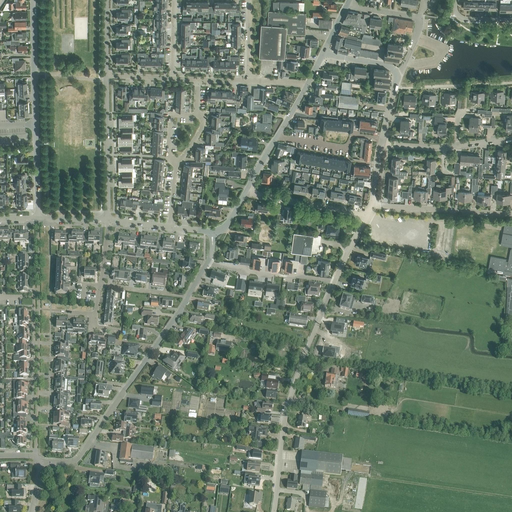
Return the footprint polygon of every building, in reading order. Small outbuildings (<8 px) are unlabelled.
[(9,9),(14,9),(26,9),(26,3),(24,3),(23,0),(14,0),(14,3),(9,3),(9,9)] [(470,9),(470,0),(467,0),(468,2),(460,1),(460,6),(464,6),(464,9),(467,9),(467,10),(470,10),(470,9)] [(167,5),(167,1),(156,1),(156,6),(154,7),(154,10),(165,10),(165,7),(166,7),(166,5),(167,5)] [(192,2),(186,2),(186,5),(183,5),(183,14),(186,14),(186,11),(189,11),(189,14),(191,14),(192,2)] [(202,15),(205,15),(205,13),(211,13),(211,7),(208,7),(208,2),(202,2),(202,15)] [(277,2),(273,2),(273,10),(298,10),(298,2),(280,2),(280,3),(277,3),(277,2)] [(214,14),(217,14),(217,15),(220,15),(220,3),(214,3),(214,7),(211,7),(211,13),(214,13),(214,14)] [(231,3),(230,15),(233,15),(233,12),(239,12),(239,6),(236,6),(236,3),(231,3)] [(122,13),(116,13),(116,20),(121,20),(121,23),(127,23),(127,20),(128,20),(128,15),(130,15),(130,10),(123,10),(123,13),(122,13)] [(165,13),(165,10),(154,10),(154,13),(156,14),(156,19),(167,19),(167,16),(166,16),(166,13),(165,13)] [(287,26),(287,34),(305,34),(306,13),(268,11),(267,11),(266,15),(268,15),(267,24),(287,26)] [(361,18),(361,13),(348,11),(342,24),(351,25),(350,28),(361,31),(364,32),(368,26),(370,15),(364,14),(364,18),(361,18)] [(15,20),(26,19),(26,12),(13,12),(13,16),(15,16),(15,20)] [(411,31),(413,21),(389,17),(388,21),(393,22),(392,31),(405,34),(405,30),(411,31)] [(318,26),(331,27),(332,19),(321,18),(319,18),(318,26)] [(154,19),(153,28),(156,28),(165,28),(165,25),(166,25),(166,23),(167,23),(167,19),(156,19),(154,19)] [(8,28),(8,31),(17,31),(17,28),(19,28),(19,27),(22,27),(22,28),(26,28),(26,22),(14,21),(14,28),(8,28)] [(116,35),(127,35),(127,30),(130,30),(130,25),(123,25),(123,28),(116,28),(116,35)] [(286,26),(261,25),(259,58),(284,59),(286,26)] [(338,34),(337,36),(356,41),(357,38),(357,37),(347,35),(350,28),(341,26),(338,33),(338,34)] [(165,28),(156,28),(153,28),(153,31),(156,32),(156,37),(167,37),(167,34),(166,34),(166,31),(165,31),(165,28)] [(10,40),(11,45),(19,44),(19,40),(26,40),(26,32),(15,33),(15,40),(10,40)] [(356,41),(337,36),(333,51),(347,54),(348,47),(354,49),(354,50),(351,50),(351,53),(355,54),(355,56),(359,56),(360,50),(359,50),(361,43),(362,39),(357,38),(356,41)] [(153,43),(153,46),(165,46),(165,43),(166,41),(167,41),(167,37),(156,37),(155,42),(153,43)] [(116,50),(127,50),(127,45),(130,45),(130,40),(123,40),(123,43),(116,43),(116,50)] [(400,45),(400,44),(398,44),(398,45),(388,43),(386,55),(384,54),(383,61),(394,63),(395,63),(398,63),(398,59),(400,59),(401,58),(402,55),(403,55),(404,51),(403,50),(402,50),(402,45),(400,45)] [(299,52),(299,56),(307,57),(307,51),(309,51),(309,47),(300,46),(297,45),(296,52),(299,52)] [(146,53),(143,53),(143,57),(140,57),(140,53),(137,53),(137,64),(140,64),(140,66),(145,66),(146,54),(146,53)] [(182,54),(182,64),(185,65),(185,68),(191,68),(191,55),(191,56),(186,56),(186,54),(182,54)] [(116,58),(116,65),(127,65),(127,60),(130,60),(130,55),(123,55),(123,58),(116,58)] [(204,56),(202,56),(201,68),(207,68),(207,65),(210,65),(210,57),(207,57),(207,59),(204,59),(204,56)] [(213,69),(219,69),(219,57),(217,57),(217,60),(214,60),(214,57),(210,57),(210,65),(213,65),(213,69)] [(239,57),(230,57),(230,69),(235,69),(235,66),(238,66),(239,57)] [(18,61),(18,58),(12,58),(12,63),(15,62),(16,70),(25,70),(25,61),(18,61)] [(295,61),(295,59),(287,59),(286,61),(285,68),(287,68),(287,70),(289,70),(289,69),(297,69),(297,67),(297,66),(298,62),(295,61)] [(354,70),(351,70),(350,78),(353,78),(354,75),(359,76),(360,67),(355,66),(354,70)] [(366,68),(360,67),(359,76),(365,76),(364,80),(368,80),(369,72),(365,72),(366,68)] [(373,75),(375,75),(374,87),(380,88),(385,89),(385,88),(388,89),(389,80),(387,79),(388,71),(374,69),(373,75)] [(333,76),(334,76),(334,77),(337,77),(337,72),(329,71),(329,73),(323,73),(323,78),(332,80),(333,76)] [(22,79),(15,79),(15,86),(18,85),(18,89),(27,88),(27,82),(22,82),(22,79)] [(342,82),(340,93),(350,94),(351,83),(342,82)] [(122,100),(129,100),(129,92),(126,92),(126,87),(118,87),(118,96),(122,97),(122,100)] [(133,87),(133,91),(129,91),(129,103),(134,104),(134,99),(138,99),(138,88),(133,87)] [(27,95),(27,88),(18,89),(18,92),(16,92),(16,99),(23,98),(23,95),(27,95)] [(144,88),(138,88),(138,99),(141,99),(141,104),(147,104),(147,95),(144,95),(144,88)] [(150,98),(156,98),(156,88),(151,88),(150,90),(147,90),(147,99),(150,99),(150,98)] [(162,89),(156,88),(156,98),(161,99),(161,102),(164,103),(164,98),(164,94),(165,91),(162,90),(162,89)] [(264,101),(265,99),(266,89),(254,88),(253,96),(247,96),(247,108),(253,108),(262,109),(263,101),(264,101)] [(207,94),(207,102),(209,102),(209,103),(210,103),(215,104),(215,100),(216,91),(210,91),(210,94),(207,94)] [(293,94),(285,91),(282,99),(291,102),(293,95),(293,94)] [(378,91),(377,101),(379,101),(378,104),(383,104),(384,102),(385,102),(384,102),(385,98),(385,96),(385,95),(386,92),(385,91),(385,92),(378,91)] [(490,91),(490,96),(491,97),(491,100),(496,100),(496,103),(504,103),(504,97),(503,97),(503,92),(490,91)] [(232,92),(227,92),(226,101),(226,103),(235,104),(236,95),(232,94),(232,92)] [(484,93),(472,92),(471,101),(484,102),(484,93)] [(456,103),(456,94),(445,93),(445,96),(442,95),(442,105),(448,105),(448,103),(456,103)] [(422,100),(422,103),(435,104),(436,95),(424,94),(423,100),(422,100)] [(359,97),(340,95),(339,98),(338,107),(358,109),(359,97)] [(409,96),(404,95),(404,106),(405,107),(407,107),(408,106),(416,107),(416,97),(409,97),(409,96)] [(23,102),(23,98),(16,99),(16,105),(19,105),(19,109),(28,108),(28,102),(23,102)] [(277,98),(275,102),(280,104),(288,108),(290,103),(277,98)] [(264,104),(277,109),(279,104),(266,99),(265,99),(264,101),(265,102),(264,104)] [(307,115),(316,116),(316,112),(311,112),(312,108),(318,109),(318,107),(312,106),(305,105),(304,112),(307,112),(307,115)] [(19,109),(19,112),(16,112),(17,119),(24,118),(24,115),(28,114),(28,108),(19,109)] [(162,114),(150,113),(150,116),(151,116),(151,122),(154,122),(164,122),(164,117),(162,117),(162,114)] [(211,121),(213,121),(221,121),(221,118),(224,118),(224,116),(229,116),(229,113),(221,113),(215,113),(215,115),(211,115),(211,121)] [(251,116),(251,129),(255,129),(255,130),(270,131),(271,123),(272,122),(272,114),(271,114),(263,114),(262,123),(257,122),(257,117),(251,116)] [(122,120),(119,120),(119,124),(133,124),(133,115),(122,115),(122,120)] [(436,127),(441,128),(446,128),(447,121),(446,121),(446,120),(443,120),(443,117),(435,117),(434,124),(436,124),(436,127)] [(348,118),(347,130),(351,130),(352,130),(353,128),(353,125),(356,125),(356,119),(353,119),(348,118)] [(214,129),(216,129),(220,130),(223,130),(228,130),(229,127),(223,127),(223,125),(221,125),(221,121),(213,121),(211,121),(211,126),(214,127),(214,129)] [(296,125),(294,125),(294,130),(302,131),(302,127),(304,127),(304,122),(297,121),(297,124),(296,124),(296,125)] [(378,122),(376,122),(370,121),(370,122),(369,131),(374,132),(375,127),(375,126),(377,126),(378,122)] [(154,122),(153,127),(155,127),(155,131),(161,131),(161,128),(163,128),(164,122),(154,122)] [(133,134),(133,124),(119,124),(119,129),(122,129),(122,133),(121,133),(121,134),(132,134),(133,134)] [(410,131),(411,128),(400,127),(400,134),(410,134),(410,136),(414,136),(414,131),(410,131)] [(216,129),(214,129),(210,129),(210,132),(206,132),(206,137),(216,138),(218,138),(218,134),(221,134),(221,133),(223,133),(223,130),(220,130),(216,129)] [(122,138),(118,138),(118,143),(133,143),(132,134),(121,134),(122,138)] [(256,141),(256,137),(247,136),(247,137),(246,137),(246,134),(242,134),(242,137),(241,137),(240,148),(247,149),(247,150),(257,150),(258,141),(256,141)] [(215,143),(215,146),(223,146),(224,143),(218,143),(218,141),(215,141),(216,138),(206,137),(205,143),(215,143)] [(361,147),(371,147),(371,141),(366,141),(366,139),(366,138),(360,138),(359,142),(361,142),(361,143),(361,147)] [(122,152),(133,152),(135,152),(135,147),(133,147),(133,143),(118,143),(118,147),(122,147),(122,152)] [(277,148),(275,155),(279,157),(280,156),(282,156),(284,150),(285,151),(285,150),(290,152),(292,146),(286,145),(286,146),(279,144),(277,148)] [(195,148),(195,153),(205,154),(205,150),(208,150),(208,149),(213,149),(213,146),(205,145),(205,148),(195,148)] [(17,157),(17,163),(28,163),(27,157),(24,157),(24,152),(17,152),(17,157)] [(236,157),(236,165),(246,166),(246,156),(241,155),(242,152),(232,152),(232,156),(236,157)] [(201,162),(204,162),(210,162),(210,159),(207,159),(207,157),(205,157),(205,154),(195,153),(195,159),(196,159),(196,161),(201,162)] [(460,164),(464,164),(464,166),(466,166),(466,164),(467,155),(461,155),(460,162),(457,162),(455,162),(454,174),(457,174),(460,174),(460,164)] [(476,156),(473,155),(473,164),(479,165),(479,168),(482,168),(482,162),(483,160),(479,160),(480,156),(479,156),(479,155),(476,155),(476,156)] [(122,164),(118,164),(118,168),(133,168),(133,164),(131,164),(131,159),(122,159),(122,164)] [(190,166),(184,165),(183,171),(192,172),(195,172),(196,166),(202,167),(202,163),(194,163),(190,163),(190,166)] [(213,165),(213,170),(223,171),(223,173),(225,173),(224,176),(229,176),(229,177),(240,177),(240,171),(235,170),(236,167),(230,167),(213,165)] [(407,176),(407,172),(401,172),(399,172),(400,169),(402,168),(402,166),(403,166),(403,165),(392,165),(391,171),(393,171),(393,175),(399,175),(401,175),(404,175),(407,176)] [(352,170),(351,175),(358,175),(359,166),(353,166),(353,170),(352,170)] [(133,177),(133,168),(118,168),(118,173),(122,173),(122,177),(133,177)] [(263,178),(261,178),(261,183),(270,184),(271,174),(263,173),(263,178)] [(15,178),(15,183),(25,183),(25,174),(17,174),(14,174),(14,178),(15,178)] [(399,181),(399,178),(404,178),(404,175),(401,175),(399,175),(393,175),(392,174),(392,177),(390,177),(389,184),(397,184),(398,181),(399,181)] [(118,182),(119,187),(133,187),(133,183),(132,183),(132,177),(133,177),(122,177),(122,182),(118,182)] [(293,190),(293,191),(299,193),(301,181),(298,180),(298,182),(291,181),(290,189),(293,190)] [(304,181),(301,181),(299,193),(305,194),(305,192),(308,193),(310,185),(307,184),(306,186),(303,185),(304,181)] [(357,186),(356,190),(354,203),(360,204),(362,192),(359,191),(360,187),(363,187),(364,183),(363,183),(357,182),(356,182),(355,186),(357,186)] [(15,189),(18,189),(18,191),(25,191),(25,183),(15,183),(15,189)] [(215,183),(215,189),(219,189),(218,199),(227,200),(227,195),(228,189),(224,188),(224,183),(215,183)] [(313,185),(310,185),(308,193),(311,193),(311,195),(317,196),(320,184),(317,183),(316,188),(312,187),(313,185)] [(456,183),(455,193),(458,194),(458,199),(464,200),(465,189),(465,188),(462,188),(461,191),(459,191),(459,183),(456,183)] [(317,196),(324,197),(324,195),(327,196),(328,188),(325,188),(325,190),(322,189),(322,184),(320,184),(317,196)] [(510,195),(504,194),(503,202),(509,203),(510,198),(511,198),(511,184),(511,185),(510,195)] [(440,190),(440,198),(446,198),(447,193),(453,193),(454,185),(448,185),(448,187),(446,187),(446,190),(441,190),(440,190)] [(329,198),(336,199),(338,187),(335,186),(334,191),(331,191),(331,189),(328,188),(327,196),(330,196),(329,198)] [(338,187),(336,199),(342,200),(342,199),(345,199),(347,192),(347,189),(346,191),(340,190),(341,187),(338,187)] [(347,189),(347,192),(345,199),(348,200),(348,202),(354,203),(356,190),(347,189)] [(388,200),(397,201),(397,194),(400,194),(400,191),(398,191),(389,190),(388,200)] [(25,191),(18,191),(18,194),(16,194),(16,200),(27,200),(27,194),(25,194),(25,191)] [(189,199),(190,193),(181,192),(180,198),(183,198),(183,201),(187,201),(189,201),(189,199)] [(123,196),(123,197),(117,196),(117,204),(120,204),(120,207),(125,208),(126,199),(126,196),(123,196)] [(132,198),(132,200),(131,209),(136,209),(136,206),(139,206),(140,199),(137,199),(137,198),(132,198)] [(148,211),(149,203),(149,200),(148,200),(147,199),(145,199),(140,199),(139,206),(143,207),(142,211),(148,211)] [(27,203),(27,200),(16,200),(16,205),(18,205),(18,208),(25,208),(25,205),(27,205),(28,205),(28,203),(27,203)] [(157,203),(154,203),(153,212),(159,213),(159,210),(162,210),(163,202),(158,201),(157,202),(157,203)] [(186,216),(187,201),(183,201),(182,201),(182,207),(178,206),(178,211),(177,210),(177,212),(178,212),(177,215),(183,216),(183,215),(186,216)] [(189,201),(187,201),(186,216),(189,216),(194,217),(195,214),(195,212),(195,208),(192,208),(193,202),(189,201)] [(256,208),(255,213),(261,213),(261,211),(268,211),(268,208),(272,209),(272,205),(268,204),(268,205),(258,204),(257,209),(256,208)] [(209,211),(208,217),(219,218),(220,210),(211,209),(211,205),(205,205),(204,211),(209,211)] [(290,208),(284,207),(284,208),(284,210),(283,210),(282,214),(283,214),(283,217),(283,216),(283,217),(286,217),(286,222),(292,223),(293,217),(291,217),(292,211),(290,211),(290,208)] [(240,226),(244,226),(244,227),(245,227),(245,228),(246,228),(247,228),(248,228),(248,227),(251,227),(252,221),(255,221),(256,216),(248,216),(248,219),(240,218),(240,219),(239,219),(239,222),(240,223),(240,224),(241,224),(240,226)] [(318,227),(324,228),(327,228),(326,235),(337,236),(338,226),(328,225),(328,221),(319,220),(318,227)] [(508,262),(507,261),(506,261),(506,259),(491,256),(489,267),(489,268),(503,271),(503,274),(511,275),(511,224),(505,224),(503,234),(501,245),(511,247),(511,249),(508,262)] [(8,239),(11,239),(11,231),(8,231),(8,230),(2,230),(2,241),(8,241),(8,239)] [(14,242),(19,242),(19,231),(11,231),(11,239),(14,239),(14,242)] [(28,239),(28,231),(19,231),(19,242),(25,242),(25,239),(28,239)] [(68,238),(68,236),(65,236),(66,232),(63,232),(63,233),(60,233),(60,241),(60,243),(68,244),(68,238)] [(71,234),(69,234),(68,236),(68,238),(68,244),(71,244),(71,243),(77,243),(77,232),(71,232),(71,234)] [(82,242),(85,242),(85,239),(85,236),(82,236),(83,232),(77,232),(77,243),(79,243),(79,242),(82,242)] [(85,239),(85,242),(85,245),(88,245),(90,245),(90,242),(93,242),(94,232),(88,232),(88,239),(85,239)] [(93,242),(99,242),(99,245),(102,245),(102,239),(99,239),(99,232),(94,232),(93,242)] [(291,251),(310,254),(313,235),(294,232),(291,251)] [(118,238),(115,238),(114,244),(117,244),(118,243),(123,243),(124,234),(119,234),(118,238)] [(135,240),(135,236),(130,235),(129,244),(128,246),(134,247),(137,247),(137,242),(138,241),(135,240)] [(246,241),(247,236),(235,235),(234,240),(235,240),(234,244),(239,244),(241,244),(240,245),(245,246),(246,241)] [(145,250),(147,237),(141,236),(140,243),(137,242),(137,247),(137,249),(142,249),(145,250)] [(156,253),(159,254),(159,252),(159,251),(160,245),(157,245),(158,238),(152,238),(151,248),(150,251),(156,251),(156,253)] [(160,245),(159,251),(162,252),(167,252),(168,249),(169,239),(164,239),(163,245),(160,245)] [(169,239),(168,249),(167,252),(173,253),(172,262),(175,262),(176,253),(177,247),(174,247),(175,240),(169,239)] [(189,246),(189,249),(188,252),(189,253),(193,254),(194,253),(195,250),(198,251),(199,243),(190,242),(187,242),(187,246),(189,246)] [(225,254),(225,256),(226,256),(226,257),(227,258),(230,258),(231,258),(231,256),(233,257),(237,257),(238,254),(238,249),(234,248),(234,249),(227,248),(226,248),(226,251),(225,252),(225,254)] [(447,252),(432,250),(430,258),(446,260),(447,252)] [(370,256),(385,259),(386,255),(371,251),(370,256)] [(19,258),(17,258),(18,263),(28,263),(28,258),(27,258),(27,255),(19,255),(19,258)] [(367,258),(357,255),(357,258),(356,258),(355,261),(356,261),(355,264),(365,267),(365,266),(368,267),(370,258),(369,259),(367,258)] [(265,258),(252,256),(251,262),(253,262),(252,268),(252,267),(259,268),(259,265),(264,265),(265,258)] [(281,260),(268,258),(267,266),(272,266),(271,270),(278,270),(278,271),(278,266),(280,266),(281,260)] [(183,262),(182,268),(184,268),(184,269),(186,269),(187,270),(187,271),(188,271),(189,271),(190,270),(190,269),(192,270),(192,269),(194,270),(195,264),(193,263),(193,260),(186,259),(185,262),(183,262)] [(298,261),(284,259),(283,265),(285,265),(284,270),(290,271),(291,267),(297,268),(298,261)] [(19,269),(19,272),(27,272),(27,269),(28,269),(28,263),(18,263),(18,269),(19,269)] [(89,277),(95,278),(95,273),(98,273),(98,267),(95,266),(95,269),(90,269),(89,277)] [(81,273),(84,273),(84,277),(89,277),(90,269),(84,269),(84,267),(81,267),(81,269),(81,271),(81,273)] [(113,280),(118,281),(119,271),(114,270),(114,267),(111,267),(111,273),(113,274),(113,280)] [(328,268),(316,267),(314,267),(314,270),(316,270),(316,271),(318,274),(328,275),(328,268)] [(125,269),(123,282),(129,282),(130,278),(133,278),(134,270),(125,269)] [(142,271),(134,270),(133,278),(135,278),(135,282),(140,283),(142,272),(142,271)] [(159,275),(157,285),(164,286),(165,279),(166,279),(168,271),(163,270),(163,276),(159,275)] [(214,281),(213,281),(212,283),(223,288),(225,283),(223,282),(225,276),(220,274),(220,273),(217,272),(217,273),(213,271),(210,278),(214,280),(214,281)] [(150,273),(147,273),(142,272),(140,283),(146,284),(147,279),(149,279),(150,273)] [(174,281),(178,282),(178,287),(184,288),(184,282),(186,283),(187,279),(184,278),(184,275),(181,275),(175,274),(174,281)] [(19,278),(18,278),(18,283),(28,283),(28,278),(27,278),(27,275),(19,275),(19,278)] [(360,289),(360,287),(364,288),(366,280),(353,276),(351,285),(357,286),(356,288),(360,289)] [(262,284),(257,283),(254,282),(254,283),(249,282),(250,283),(249,292),(256,293),(255,295),(260,296),(261,284),(262,284)] [(28,289),(28,283),(18,283),(18,289),(19,289),(19,292),(27,292),(27,289),(28,289)] [(266,293),(266,296),(277,298),(278,294),(279,286),(275,285),(272,284),(271,285),(267,284),(266,293)] [(203,291),(203,296),(215,299),(215,295),(216,295),(216,293),(218,294),(218,291),(217,290),(217,288),(206,287),(206,290),(205,289),(205,292),(203,291)] [(339,308),(348,310),(352,298),(343,295),(339,308)] [(372,304),(373,298),(362,296),(361,303),(372,304)] [(300,311),(312,313),(313,304),(304,303),(305,298),(297,297),(297,302),(299,305),(301,305),(300,311)] [(160,306),(162,306),(171,307),(172,299),(160,298),(159,304),(160,306)] [(212,304),(198,301),(197,309),(207,311),(208,306),(212,307),(212,305),(219,307),(220,302),(213,301),(212,304)] [(27,313),(27,310),(17,310),(17,313),(17,318),(28,318),(28,313),(27,313)] [(147,325),(157,326),(158,317),(151,317),(152,311),(142,310),(141,316),(148,316),(147,325)] [(286,312),(286,316),(290,317),(289,325),(305,327),(305,325),(306,324),(306,323),(306,322),(306,321),(306,319),(297,318),(298,314),(286,312)] [(205,317),(191,315),(190,323),(200,325),(201,320),(204,321),(204,319),(214,320),(215,315),(205,314),(205,317)] [(18,327),(24,327),(25,327),(25,324),(28,324),(28,318),(17,318),(17,321),(17,327),(18,327)] [(67,325),(68,318),(62,318),(61,328),(61,330),(63,331),(67,331),(67,333),(70,333),(70,326),(70,325),(67,325)] [(70,326),(70,333),(75,333),(78,334),(78,332),(78,330),(79,320),(73,319),(73,326),(70,326)] [(79,320),(78,330),(78,332),(84,333),(83,336),(86,336),(87,327),(84,327),(85,320),(79,320)] [(346,324),(336,323),(335,328),(331,327),(330,331),(330,330),(330,332),(330,335),(331,335),(330,338),(336,339),(336,336),(341,337),(342,327),(345,328),(346,324)] [(139,336),(139,339),(146,340),(147,336),(146,336),(146,335),(147,335),(147,331),(140,330),(140,326),(132,325),(132,330),(137,330),(138,330),(138,336),(139,336)] [(24,327),(18,327),(17,327),(13,327),(13,330),(19,330),(19,336),(28,336),(28,330),(24,330),(24,327)] [(181,339),(180,340),(179,340),(176,344),(180,347),(183,343),(185,344),(187,344),(190,341),(188,340),(191,336),(193,338),(196,334),(187,328),(185,332),(185,333),(184,334),(183,334),(182,334),(180,336),(181,337),(180,338),(181,339)] [(89,335),(88,344),(97,345),(97,347),(97,343),(98,334),(93,334),(93,335),(89,335)] [(98,334),(97,343),(97,347),(105,348),(107,339),(104,338),(104,335),(98,334)] [(17,341),(17,344),(18,344),(24,344),(25,344),(25,341),(28,341),(28,336),(19,336),(19,338),(17,338),(17,341)] [(218,340),(216,350),(229,352),(231,343),(218,340)] [(55,351),(65,352),(68,352),(69,343),(61,343),(59,343),(59,346),(55,346),(55,351)] [(24,344),(18,344),(17,344),(17,353),(19,353),(28,353),(28,351),(29,351),(29,348),(28,348),(28,347),(25,347),(25,344),(24,344)] [(137,354),(138,345),(125,344),(124,349),(123,349),(125,349),(124,355),(132,356),(135,357),(135,356),(136,356),(137,354)] [(323,350),(322,354),(323,354),(323,358),(333,359),(334,354),(338,355),(339,349),(331,348),(331,351),(323,350)] [(172,350),(170,353),(171,354),(170,355),(167,353),(163,358),(168,362),(167,363),(172,367),(176,362),(176,361),(178,359),(180,360),(184,355),(178,351),(177,353),(172,350)] [(279,362),(291,364),(292,356),(286,355),(286,351),(278,350),(278,356),(280,356),(279,362)] [(68,358),(68,355),(68,352),(65,352),(55,351),(55,357),(60,357),(60,360),(61,360),(67,360),(68,361),(68,360),(70,361),(71,358),(68,358)] [(28,355),(28,353),(19,353),(19,358),(18,358),(18,361),(24,361),(24,358),(28,358),(29,358),(29,355),(28,355)] [(112,365),(111,374),(123,375),(124,362),(123,362),(123,358),(114,357),(113,361),(112,365)] [(67,366),(67,360),(61,360),(60,363),(55,362),(55,368),(64,369),(64,365),(67,366)] [(19,365),(19,370),(28,370),(28,364),(24,364),(24,361),(18,361),(18,365),(19,365)] [(102,378),(103,364),(97,363),(95,377),(102,378)] [(157,379),(160,381),(165,375),(169,378),(171,375),(160,366),(152,377),(156,380),(157,379)] [(67,369),(64,369),(55,368),(54,374),(60,374),(59,377),(61,377),(66,377),(66,372),(67,369)] [(23,379),(23,376),(28,376),(28,370),(19,370),(19,372),(17,372),(17,376),(17,379),(23,379)] [(266,388),(277,390),(278,381),(275,381),(275,377),(268,376),(262,375),(261,381),(267,382),(266,388)] [(326,378),(324,386),(336,388),(338,377),(331,375),(326,375),(325,378),(326,378)] [(367,375),(361,378),(365,383),(370,379),(367,375)] [(54,385),(64,386),(67,386),(68,381),(70,381),(70,378),(66,377),(61,377),(61,380),(55,380),(54,385)] [(21,381),(13,381),(13,389),(17,389),(26,389),(26,388),(27,388),(27,384),(21,384),(21,381)] [(96,384),(95,390),(94,390),(94,395),(98,396),(108,398),(109,394),(110,394),(110,390),(106,389),(107,385),(96,384)] [(67,391),(67,389),(67,386),(64,386),(54,385),(54,391),(60,391),(60,394),(67,394),(67,395),(70,395),(70,391),(67,391)] [(141,389),(140,388),(139,392),(140,392),(140,393),(152,395),(153,387),(141,385),(141,389)] [(17,389),(13,389),(13,399),(15,399),(21,399),(24,399),(24,395),(26,395),(27,395),(27,391),(26,391),(26,389),(17,389)] [(267,390),(266,397),(276,398),(277,392),(267,390)] [(54,402),(63,403),(67,403),(67,395),(67,394),(60,394),(60,397),(54,396),(54,402)] [(15,403),(13,403),(13,409),(17,409),(26,409),(26,407),(27,407),(27,403),(26,403),(24,403),(21,403),(21,399),(15,399),(15,403)] [(93,399),(86,399),(85,411),(91,411),(91,410),(100,411),(101,403),(92,403),(93,399)] [(146,411),(146,406),(138,405),(139,400),(130,399),(130,402),(129,402),(128,407),(135,408),(135,410),(146,411)] [(59,411),(66,411),(67,408),(67,403),(63,403),(54,402),(54,408),(59,408),(59,411)] [(259,402),(257,412),(265,413),(265,410),(272,411),(272,404),(263,403),(259,402)] [(17,409),(13,409),(13,414),(13,418),(21,418),(21,414),(26,414),(27,414),(27,410),(26,410),(26,409),(17,409)] [(132,423),(136,423),(137,414),(133,413),(125,412),(124,422),(132,423)] [(77,414),(76,420),(81,421),(81,427),(92,427),(92,418),(88,418),(83,418),(83,415),(77,414)] [(260,415),(259,419),(262,419),(261,423),(268,424),(268,422),(270,422),(271,416),(264,416),(265,414),(260,414),(260,415)] [(297,427),(305,429),(306,418),(309,419),(310,415),(302,414),(302,417),(299,417),(297,427)] [(13,418),(13,425),(16,425),(16,428),(25,428),(25,426),(26,426),(26,422),(24,422),(24,418),(21,418),(13,418)] [(62,424),(63,420),(53,419),(53,425),(59,425),(59,427),(68,428),(68,424),(62,424)] [(116,423),(115,430),(123,431),(123,433),(132,434),(134,434),(134,432),(133,431),(133,429),(130,429),(130,425),(126,425),(116,423)] [(16,428),(13,428),(13,436),(14,436),(20,436),(24,436),(24,433),(25,433),(26,433),(26,429),(25,429),(25,428),(16,428)] [(259,442),(260,439),(259,438),(259,435),(265,436),(266,430),(261,429),(261,430),(252,429),(247,428),(246,435),(248,435),(247,446),(252,446),(252,442),(259,442)] [(113,434),(112,441),(122,442),(123,438),(132,439),(132,434),(123,433),(123,436),(113,434)] [(66,435),(66,437),(65,445),(67,445),(67,448),(73,448),(73,438),(73,435),(66,435)] [(14,439),(12,441),(16,445),(16,446),(25,446),(25,444),(26,444),(26,439),(20,439),(20,436),(14,436),(14,439)] [(57,452),(58,438),(49,437),(49,445),(52,445),(52,451),(57,452)] [(65,445),(66,437),(63,437),(63,439),(58,438),(57,452),(63,452),(63,446),(65,446),(65,445)] [(303,440),(309,441),(310,438),(301,437),(301,440),(296,439),(295,446),(295,450),(302,450),(303,440)] [(130,458),(132,446),(132,445),(121,444),(119,460),(120,460),(120,462),(132,464),(133,460),(130,460),(130,458)] [(132,446),(130,458),(152,461),(154,449),(132,446)] [(95,455),(94,459),(95,459),(97,460),(104,461),(104,458),(106,458),(106,454),(104,454),(104,452),(100,451),(99,453),(98,453),(96,453),(96,455),(95,455)] [(249,452),(248,457),(252,458),(260,459),(261,453),(258,452),(258,451),(255,451),(255,452),(253,452),(251,452),(249,452)] [(301,459),(299,471),(301,471),(316,473),(316,472),(316,465),(317,461),(318,453),(302,451),(301,459)] [(316,465),(316,472),(323,473),(340,475),(341,471),(342,459),(342,456),(318,453),(317,461),(316,465)] [(94,459),(94,464),(95,464),(95,466),(104,468),(105,464),(105,461),(104,461),(97,460),(95,459),(94,459)] [(351,460),(342,459),(341,471),(350,472),(351,460)] [(260,464),(248,463),(247,471),(259,472),(260,464)] [(20,464),(11,464),(11,469),(13,469),(12,478),(15,478),(20,478),(21,477),(25,477),(25,469),(21,469),(21,468),(20,468),(20,464)] [(300,475),(299,484),(303,485),(310,485),(310,490),(308,507),(324,508),(325,498),(326,492),(322,491),(322,492),(321,492),(322,487),(323,477),(323,473),(316,472),(316,473),(301,471),(300,475)] [(90,473),(89,480),(90,480),(90,484),(91,484),(91,487),(89,487),(98,488),(99,482),(103,482),(104,476),(104,475),(104,474),(90,472),(90,473)] [(254,475),(245,474),(244,479),(244,485),(259,487),(260,479),(254,478),(254,475)] [(287,488),(297,489),(298,482),(296,482),(297,476),(291,476),(290,481),(288,481),(287,488)] [(219,492),(228,493),(229,486),(220,485),(219,492)] [(7,486),(7,492),(12,492),(12,497),(23,497),(23,496),(24,496),(24,492),(23,492),(23,489),(21,489),(21,486),(7,486)] [(250,494),(249,505),(257,506),(258,499),(261,499),(262,493),(256,492),(256,495),(250,494)] [(89,505),(87,511),(107,511),(109,503),(104,502),(97,502),(98,498),(89,496),(88,500),(94,501),(94,505),(89,505)] [(296,501),(300,502),(301,499),(291,497),(291,500),(287,500),(286,510),(294,511),(295,504),(296,504),(296,501)] [(18,505),(18,502),(5,502),(5,508),(9,508),(9,511),(20,511),(21,508),(20,508),(20,505),(18,505)]
